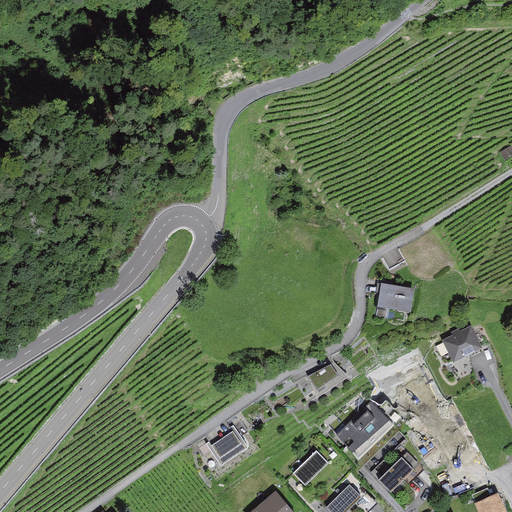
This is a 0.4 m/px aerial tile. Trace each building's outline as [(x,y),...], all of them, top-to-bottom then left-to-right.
[(511,149),(511,147),(500,153),(505,161),(511,157),(511,149)] [(405,291),(375,286),(371,309),(401,314),(405,291)] [(442,338),(453,358),(481,344),(471,323),(442,338)] [(350,379),(339,361),(304,383),(315,401),(350,379)] [(428,399),(415,412),(437,433),(444,425),(434,416),(440,410),(428,399)] [(394,420),(376,401),(342,432),(360,452),(394,420)] [(251,448),(237,428),(209,447),(223,467),(251,448)] [(425,469),(406,450),(380,476),(392,488),(403,478),(410,484),(417,477),(425,469)] [(333,465),(321,452),(298,474),(311,487),(333,465)] [(361,494),(350,483),(328,506),(333,511),(343,511),(347,509),(354,502),(363,511),(366,511),(371,508),(377,502),(365,490),(361,494)] [(296,511),(281,492),(254,511),(296,511)] [(501,511),(493,494),(472,504),(475,511),(501,511)]
